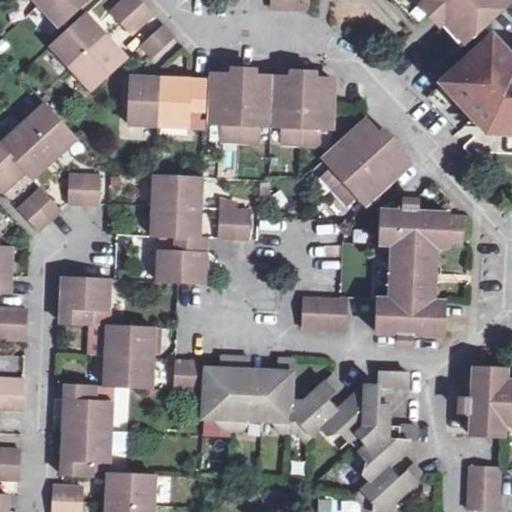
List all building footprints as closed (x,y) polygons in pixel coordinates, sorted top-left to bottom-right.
[(31,0),(39,9),(49,0),(31,0)] [(92,0),(49,0),(39,9),(59,31),(92,0)] [(129,0),(112,17),(122,27),(145,6),(139,0),(129,0)] [(310,12),(310,0),(270,0),(270,11),(310,12)] [(413,0),(460,51),(469,43),(442,13),(429,0),(413,0)] [(429,0),(442,13),(469,43),(511,5),(511,2),(510,0),(429,0)] [(145,6),(122,27),(131,38),(154,17),(145,6)] [(107,41),(85,18),(50,50),(71,73),(107,41)] [(175,40),(165,30),(143,49),(153,61),(175,40)] [(107,41),(71,73),(92,95),(127,63),(107,41)] [(511,154),(511,47),(485,47),(443,91),(443,114),(457,129),(480,154),(511,154)] [(249,81),(214,79),(212,127),(224,127),(223,146),(260,147),(261,129),(284,131),(283,149),(320,149),(320,131),(331,131),(333,84),(287,82),(249,81)] [(162,82),(131,81),(128,129),(161,129),(162,82)] [(195,84),(162,82),(161,129),(189,130),(191,115),(207,116),(209,85),(195,84)] [(26,128),(57,163),(80,142),(47,109),(26,128)] [(415,164),(373,118),(330,157),(337,166),(327,175),(352,203),(363,193),(372,203),(415,164)] [(57,163),(26,128),(4,149),(28,175),(35,183),(57,163)] [(4,149),(0,144),(0,189),(5,195),(28,175),(4,149)] [(86,179),(71,179),(69,206),(85,207),(86,179)] [(101,180),(86,179),(85,207),(100,208),(101,180)] [(202,180),(153,179),(152,206),(200,208),(201,208),(202,180)] [(62,213),(42,192),(20,212),(41,234),(62,213)] [(152,206),(152,238),(176,239),(200,239),(200,208),(152,206)] [(236,213),(220,212),(219,240),(235,241),(236,213)] [(248,215),(236,213),(235,241),(248,242),(248,215)] [(464,219),(382,215),(381,236),(393,236),(393,252),(391,304),(392,319),(378,318),(378,335),(445,338),(445,307),(434,306),(436,252),(463,252),(464,219)] [(393,236),(381,236),(380,252),(393,252),(393,236)] [(205,249),(205,240),(200,239),(176,239),(175,254),(159,253),(157,284),(204,286),(205,249)] [(0,249),(0,294),(10,295),(11,273),(13,250),(0,249)] [(110,284),(66,281),(62,325),(93,327),(93,313),(110,313),(110,284)] [(347,303),(305,301),(304,331),(346,333),(347,303)] [(392,319),(391,304),(378,305),(378,318),(392,319)] [(29,311),(0,309),(0,325),(28,326),(29,311)] [(28,326),(0,325),(0,341),(28,342),(28,326)] [(157,330),(109,329),(108,358),(155,360),(157,330)] [(155,360),(108,358),(105,388),(153,390),(155,360)] [(222,381),(207,380),(207,393),(205,421),(215,421),(220,432),(234,433),(237,360),(222,359),(222,381)] [(237,360),(234,433),(247,433),(253,423),(263,424),(265,383),(250,383),(252,361),(237,360)] [(192,364),(176,363),(175,391),(190,392),(192,364)] [(280,384),(265,383),(263,424),(272,424),(278,435),(290,435),(293,403),(295,364),(281,363),(280,384)] [(207,364),(192,364),(190,392),(207,393),(207,380),(207,364)] [(507,371),(475,370),(473,402),(472,438),(490,439),(491,426),(505,426),(511,426),(511,384),(507,384),(507,371)] [(337,413),(323,430),(330,438),(343,435),(350,445),(380,418),(383,389),(409,390),(410,375),(380,374),(379,388),(367,388),(366,395),(359,394),(337,413)] [(307,403),(293,403),(290,435),(299,436),(307,445),(323,430),(337,413),(328,403),(342,390),(333,380),(307,403)] [(25,382),(0,381),(0,395),(24,397),(25,382)] [(67,410),(66,432),(110,434),(111,405),(96,403),(98,389),(68,387),(67,410)] [(24,397),(0,395),(0,411),(24,412),(24,397)] [(504,441),(505,426),(491,426),(490,439),(504,441)] [(373,486),(391,470),(410,453),(410,444),(418,445),(418,430),(389,430),(360,455),(368,465),(366,477),(373,486)] [(110,434),(66,432),(65,454),(64,476),(93,477),(94,465),(109,465),(110,434)] [(114,432),(114,459),(127,459),(127,432),(114,432)] [(22,452),(0,451),(0,466),(21,467),(22,452)] [(337,463),(340,484),(363,481),(360,459),(337,463)] [(21,467),(0,466),(0,481),(21,482),(21,467)] [(400,480),(391,470),(373,486),(357,499),(364,507),(363,511),(395,511),(397,504),(424,479),(415,468),(400,480)] [(499,511),(502,470),(471,468),(469,511),(499,511)] [(155,477),(108,475),(108,487),(107,505),(153,507),(155,477)] [(55,489),(54,502),(81,504),(82,490),(55,489)] [(9,511),(10,497),(0,496),(0,511),(9,511)] [(54,502),(52,511),(81,511),(81,504),(54,502)]
